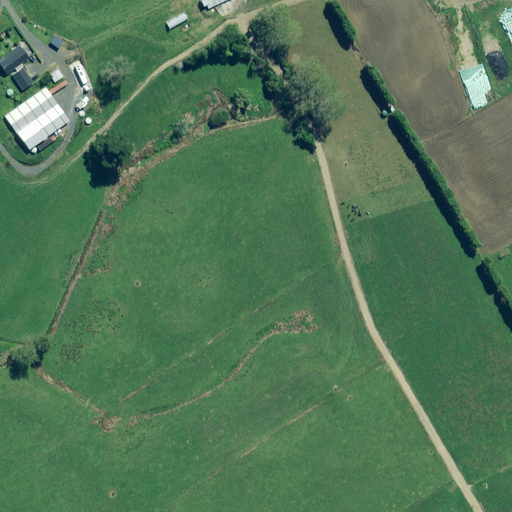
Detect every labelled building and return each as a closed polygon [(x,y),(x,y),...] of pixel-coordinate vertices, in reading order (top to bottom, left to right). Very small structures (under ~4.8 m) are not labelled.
[(223,0),(199,0),(197,1),(201,7),(205,5),(207,9),(223,0)] [(185,20),(182,14),(164,24),(167,30),(185,20)] [(20,64),(28,58),(19,45),(0,58),(0,68),(5,75),(14,69),(16,71),(10,75),(21,91),(32,83),(23,71),(24,70),(20,64)] [(84,69),(79,60),(68,67),(73,75),(84,69)] [(61,77),(56,70),(48,75),(53,83),(61,77)] [(93,89),(89,81),(79,86),(83,93),(93,89)] [(47,136),(67,121),(55,104),(44,88),(3,117),(14,132),(27,150),(33,145),(38,151),(51,142),(47,136)]
